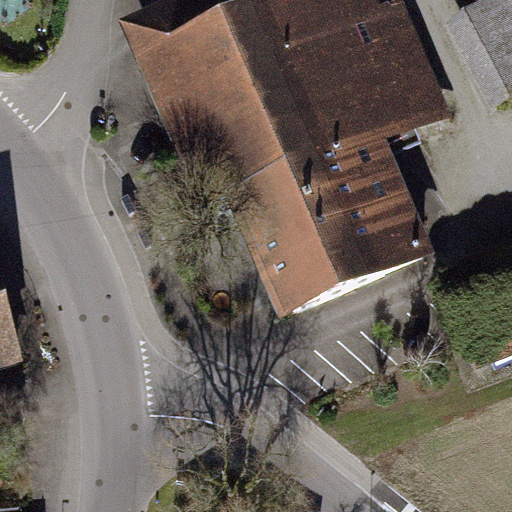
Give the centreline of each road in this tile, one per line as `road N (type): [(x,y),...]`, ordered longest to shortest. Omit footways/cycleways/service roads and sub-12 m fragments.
road 1 (tertiary): [(8,154),(67,237),(103,325),(124,429)]
road 2 (tertiary): [(347,511),(232,437),(124,429)]
